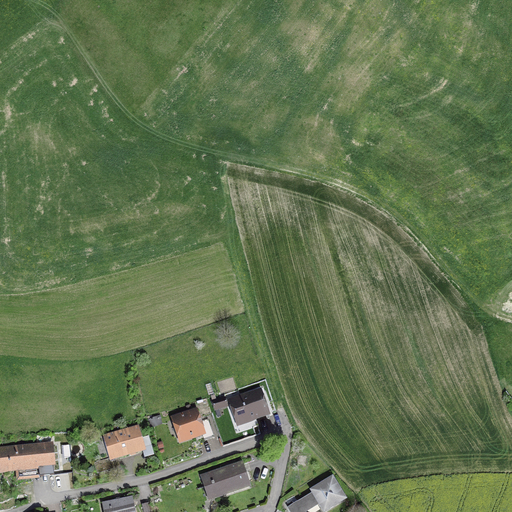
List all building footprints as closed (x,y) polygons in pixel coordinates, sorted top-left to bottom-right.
[(230,403),(237,424),(266,414),(259,393),(230,403)] [(224,399),(212,403),(214,408),(225,405),(224,399)] [(180,441),(201,434),(204,441),(213,438),(207,420),(198,423),(195,413),(173,420),(180,441)] [(108,460),(142,450),(135,429),(102,439),(108,460)] [(16,470),(17,480),(53,476),(50,446),(0,450),(0,471),(0,472),(16,470)] [(208,501),(249,487),(242,465),(200,478),(208,501)] [(313,494),(288,509),(290,511),(303,511),(319,503),(324,511),(338,501),(340,499),(340,497),(339,492),(331,480),(312,491),(313,494)] [(134,511),(132,498),(101,504),(102,511),(134,511)]
